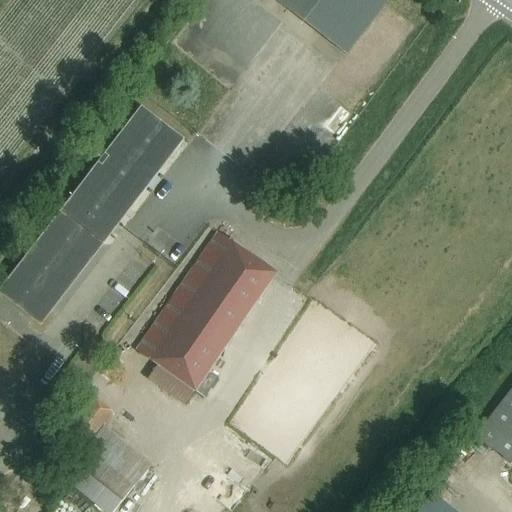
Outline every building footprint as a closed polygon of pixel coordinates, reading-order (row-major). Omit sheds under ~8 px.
[(267,0),(341,57),(381,6),(373,0),(267,0)] [(103,246),(184,141),(140,108),(60,213),(103,246)] [(341,133),(351,114),(341,108),(330,127),(341,133)] [(0,297),(40,328),(103,246),(60,213),(0,290),(0,297)] [(208,372),(232,337),(274,276),(215,235),(134,353),(193,394),(208,372)] [(208,372),(193,394),(198,397),(203,401),(218,379),(211,374),(208,372)] [(511,391),(476,439),(511,466),(511,391)] [(88,450),(105,428),(114,416),(93,399),(66,434),(88,450)] [(105,428),(88,450),(64,482),(103,511),(118,511),(154,466),(105,428)] [(452,511),(432,496),(418,511),(452,511)]
